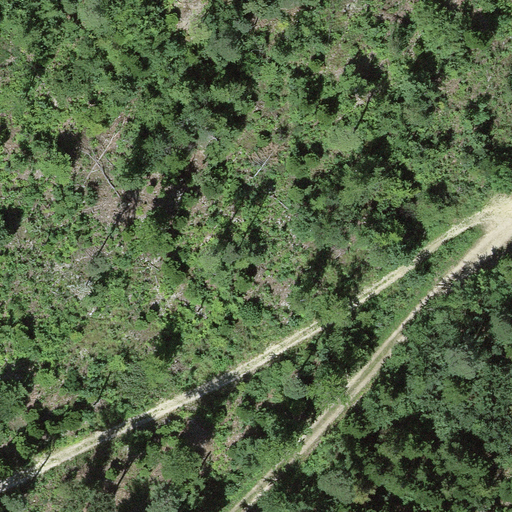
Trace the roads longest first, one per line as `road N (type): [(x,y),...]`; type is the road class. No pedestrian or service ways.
road 1 (track): [(0,479),(355,302),(465,225),(511,208)]
road 2 (track): [(235,511),(397,328),(511,216)]
